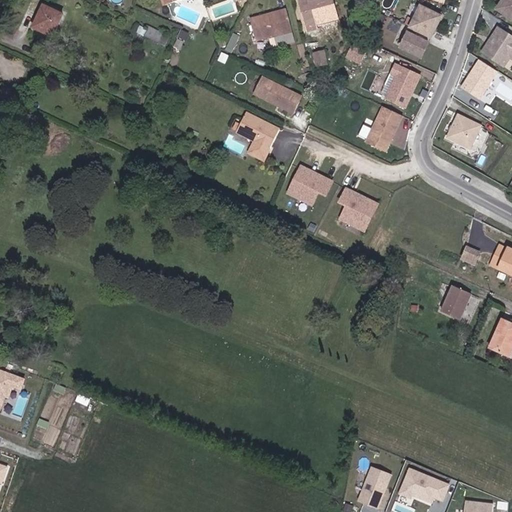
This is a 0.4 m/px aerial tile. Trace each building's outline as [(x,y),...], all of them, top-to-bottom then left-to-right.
[(320,14),(335,11),(333,0),(301,0),(305,22),(314,21),(313,15),(320,14)] [(511,18),(511,0),(502,12),(511,18)] [(45,9),(32,36),(54,46),(67,19),(45,9)] [(251,18),(258,51),(270,48),(267,36),(277,34),(293,30),(288,9),(251,18)] [(426,60),(430,45),(420,40),(426,27),(436,32),(445,20),(425,10),(405,50),(426,60)] [(335,11),(320,14),(321,19),(337,16),(335,11)] [(157,32),(136,22),(132,31),(153,40),(157,32)] [(293,30),(277,34),(278,38),(294,35),(293,30)] [(511,35),(505,31),(489,56),(504,66),(510,57),(511,58),(511,35)] [(330,63),(324,50),(318,52),(323,65),(330,63)] [(479,60),(461,87),(480,100),(498,72),(479,60)] [(425,77),(396,65),(391,74),(397,78),(386,99),(409,110),(425,77)] [(307,98),(268,78),(259,96),(299,115),(307,98)] [(392,157),(410,122),(390,112),(372,147),(392,157)] [(270,162),(285,131),(276,126),(252,115),(243,134),(261,143),(255,155),(270,162)] [(478,154),(489,130),(466,119),(455,143),(478,154)] [(324,179),(300,167),(289,192),(313,203),(319,190),(327,194),(333,180),(325,177),(324,179)] [(354,191),(346,187),(340,200),(347,203),(341,217),(365,228),(376,204),(353,193),(354,191)] [(497,262),(503,265),(511,245),(506,242),(497,262)] [(511,245),(503,265),(511,269),(511,245)] [(480,262),(484,254),(472,249),(468,256),(480,262)] [(460,321),(474,294),(451,283),(438,310),(460,321)] [(509,356),(511,349),(511,323),(505,320),(492,349),(509,356)] [(25,379),(0,369),(0,413),(5,399),(8,400),(13,388),(21,391),(25,379)] [(9,467),(0,463),(0,492),(0,491),(0,483),(3,485),(9,467)] [(377,508),(390,475),(371,467),(357,500),(377,508)] [(410,469),(400,492),(410,497),(411,493),(431,501),(433,496),(441,500),(448,485),(410,469)] [(490,511),(492,504),(465,501),(463,511),(490,511)]
